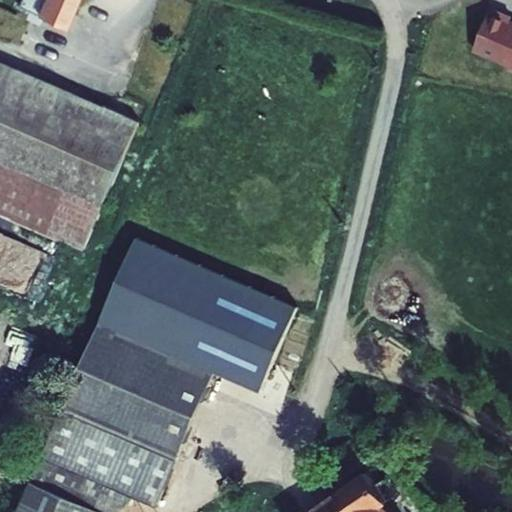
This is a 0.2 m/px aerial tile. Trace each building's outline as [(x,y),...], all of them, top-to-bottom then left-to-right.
[(28,0),(22,15),(10,9),(0,30),(0,45),(12,52),(28,18),(60,32),(74,0),(28,0)] [(511,23),(506,21),(508,17),(487,9),(472,52),(511,66),(511,23)] [(0,219),(79,254),(120,164),(138,124),(0,65),(0,219)] [(96,321),(59,407),(175,457),(212,371),(96,321)] [(59,407),(38,456),(28,479),(14,511),(114,511),(131,497),(154,506),(175,457),(59,407)] [(359,467),(349,453),(326,471),(336,484),(359,467)] [(369,469),(328,498),(317,505),(322,511),(400,511),(391,505),(404,490),(388,475),(382,481),(369,469)]
